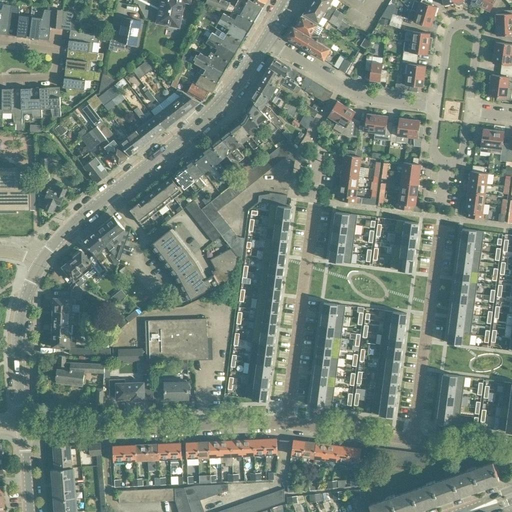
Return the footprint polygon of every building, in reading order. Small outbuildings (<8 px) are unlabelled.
[(179,27),(184,2),(190,3),(190,0),(161,0),(157,23),(169,25),(169,28),(177,30),(177,27),(179,27)] [(255,21),(264,7),(253,1),(251,0),(238,0),(235,6),(230,4),(231,2),(224,0),(207,0),(206,2),(234,12),(255,21)] [(332,0),(311,0),(311,1),(338,17),(340,13),(336,10),(337,7),(331,3),(332,0)] [(434,17),(437,6),(415,0),(413,0),(411,10),(417,12),(434,17)] [(483,0),(480,6),(490,11),(495,0),(483,0)] [(342,20),(338,17),(311,1),(306,8),(305,7),(302,12),(304,13),(303,14),(323,26),(327,19),(339,27),(343,20),(342,20)] [(9,25),(11,5),(3,4),(2,9),(0,9),(0,30),(1,31),(3,24),(9,25)] [(27,37),(29,16),(20,15),(19,6),(11,5),(9,25),(14,26),(15,32),(17,33),(17,36),(27,37)] [(63,10),(63,8),(53,6),(53,10),(51,27),(61,28),(63,10)] [(51,27),(53,10),(45,9),(42,18),(32,16),(30,38),(39,39),(40,35),(43,36),(45,29),(51,30),(51,27)] [(511,9),(505,10),(505,14),(496,14),(496,25),(511,24),(511,9)] [(63,10),(61,28),(71,30),(72,20),(73,11),(63,10)] [(434,17),(417,12),(411,10),(410,11),(409,11),(408,12),(408,13),(408,14),(409,15),(408,19),(414,21),(414,22),(431,27),(434,17)] [(255,21),(234,12),(232,17),(224,12),(221,17),(232,24),(233,22),(249,31),(255,21)] [(402,23),(404,17),(393,13),(391,20),(402,23)] [(323,29),(304,17),(304,16),(302,15),(301,17),(300,16),(297,21),(299,21),(296,25),(295,24),(294,26),(330,49),(334,43),(319,34),(323,29)] [(125,49),(126,43),(136,44),(139,32),(141,32),(143,24),(140,24),(141,21),(123,17),(120,33),(112,32),(109,49),(117,51),(118,48),(125,49)] [(249,31),(233,22),(232,24),(221,17),(218,22),(226,26),(223,31),(227,33),(228,33),(243,41),(249,31)] [(80,32),(83,21),(72,20),(71,30),(70,31),(80,32)] [(401,28),(402,23),(391,20),(389,25),(401,28)] [(511,24),(496,25),(496,35),(511,34),(511,24)] [(330,49),(294,26),(288,35),(289,38),(303,47),(324,59),(330,49)] [(243,41),(228,33),(227,33),(223,31),(217,28),(215,33),(212,32),(212,33),(206,30),(204,34),(209,37),(210,36),(236,52),(243,41)] [(429,37),(430,33),(406,30),(405,41),(432,44),(432,38),(429,37)] [(99,42),(100,34),(80,32),(80,37),(73,37),(73,40),(69,40),(68,49),(78,51),(92,52),(94,43),(99,42)] [(367,49),(373,39),(367,35),(361,45),(367,49)] [(210,36),(209,37),(206,42),(214,46),(211,51),(230,62),(236,52),(210,36)] [(431,51),(432,44),(405,41),(403,57),(415,59),(415,53),(427,54),(428,50),(431,51)] [(511,43),(496,42),(494,52),(511,55),(511,54),(511,43)] [(230,62),(211,51),(208,56),(194,48),(191,54),(196,56),(224,72),(230,62)] [(67,58),(66,68),(76,70),(90,71),(91,61),(97,61),(98,55),(103,56),(104,54),(92,52),(78,51),(78,56),(71,56),(70,59),(67,58)] [(186,64),(191,54),(185,51),(181,61),(181,62),(186,65),(186,64)] [(511,71),(511,64),(511,65),(511,55),(494,52),(493,63),(505,65),(504,70),(511,71)] [(156,66),(148,55),(143,58),(145,61),(152,69),(156,66)] [(382,69),(383,69),(383,63),(372,61),(373,56),(367,55),(365,67),(371,68),(369,80),(381,81),(382,69)] [(224,72),(196,56),(194,59),(196,60),(195,62),(202,67),(199,72),(217,83),(224,72)] [(424,76),(426,66),(414,64),(415,59),(403,57),(403,62),(408,63),(407,74),(424,76)] [(333,93),(277,58),(276,58),(274,59),(269,67),(270,67),(269,68),(301,88),(301,87),(327,103),(333,93)] [(347,58),(340,69),(345,73),(352,61),(347,58)] [(145,61),(139,66),(142,70),(145,74),(152,69),(145,61)] [(181,74),(186,65),(181,62),(177,72),(182,75),(181,74)] [(142,70),(139,66),(134,70),(140,78),(145,74),(142,70)] [(301,88),(269,68),(268,71),(267,71),(263,78),(277,87),(280,81),(298,92),(301,88)] [(95,80),(99,80),(101,72),(96,72),(96,71),(90,71),(76,70),(75,75),(68,75),(68,78),(65,77),(63,87),(69,88),(69,89),(69,90),(70,92),(70,93),(71,93),(73,95),(75,94),(76,93),(77,93),(78,91),(79,90),(79,89),(84,90),(86,80),(95,80)] [(511,71),(504,70),(503,76),(491,74),(490,84),(511,87),(511,71)] [(199,72),(198,71),(193,81),(194,81),(193,81),(210,91),(212,92),(217,83),(199,72)] [(177,72),(173,79),(179,82),(182,75),(177,72)] [(423,87),(424,76),(407,74),(402,74),(401,84),(410,85),(409,91),(415,92),(416,86),(423,87)] [(297,108),(276,94),(274,92),(277,87),(263,78),(259,84),(257,88),(256,88),(270,99),(270,98),(287,112),(293,117),(297,108)] [(210,91),(193,81),(188,91),(203,100),(204,99),(205,99),(206,97),(206,95),(207,93),(209,94),(210,91)] [(510,102),(511,89),(511,87),(490,84),(489,96),(497,97),(496,100),(510,102)] [(124,96),(115,85),(106,91),(113,99),(115,102),(124,96)] [(156,99),(146,86),(143,88),(146,92),(145,92),(153,102),(156,99)] [(60,116),(59,97),(54,97),(53,90),(50,91),(50,87),(40,87),(40,98),(41,109),(50,108),(52,117),(60,116)] [(21,110),(21,99),(16,99),(15,92),(12,92),(12,88),(2,88),(2,99),(2,113),(4,113),(13,113),(14,124),(22,124),(21,110)] [(41,109),(40,98),(35,98),(34,91),(31,91),(31,88),(21,88),(21,99),(21,110),(30,109),(32,118),(41,118),(41,109)] [(201,101),(178,88),(176,93),(181,95),(180,96),(190,109),(201,101)] [(270,99),(256,88),(254,92),(253,93),(253,94),(250,97),(254,102),(278,128),(284,123),(269,106),(266,103),(270,99)] [(113,99),(106,91),(98,97),(105,105),(113,99)] [(175,92),(168,97),(172,102),(182,116),(190,109),(180,96),(181,95),(176,93),(175,92)] [(88,101),(81,105),(97,126),(91,130),(101,142),(119,165),(130,156),(120,142),(103,121),(94,109),(88,101)] [(337,122),(347,106),(337,101),(328,116),(337,122)] [(182,116),(172,102),(163,109),(174,122),(182,116)] [(278,128),(254,102),(252,106),(250,106),(248,109),(249,111),(248,112),(261,128),(266,125),(273,133),(278,128)] [(174,122),(163,109),(160,104),(151,110),(155,115),(165,129),(174,122)] [(315,117),(318,111),(309,105),(306,111),(315,117)] [(138,106),(135,109),(145,123),(155,136),(163,130),(165,129),(155,115),(153,116),(151,113),(146,117),(138,106)] [(337,122),(334,127),(343,133),(346,127),(356,112),(347,106),(337,122)] [(257,131),(261,128),(248,112),(248,113),(246,113),(244,116),(245,118),(244,119),(240,122),(259,145),(264,141),(257,131)] [(305,113),(303,117),(312,123),(314,119),(305,113)] [(362,125),(361,131),(375,132),(377,115),(367,113),(365,125),(362,125)] [(387,124),(388,116),(377,115),(375,132),(374,138),(391,140),(391,134),(392,129),(392,126),(390,126),(390,124),(387,124)] [(121,126),(114,117),(110,119),(117,129),(121,126)] [(408,137),(410,119),(399,118),(398,129),(392,129),(391,134),(391,140),(407,142),(408,137)] [(419,128),(420,120),(410,119),(408,137),(413,138),(414,146),(421,147),(423,129),(419,128)] [(259,145),(240,122),(237,125),(235,124),(233,126),(233,128),(231,130),(244,147),(245,147),(242,143),(247,139),(254,148),(259,145)] [(62,123),(55,128),(61,136),(67,131),(62,123)] [(155,136),(145,123),(137,129),(147,143),(155,136)] [(147,143),(137,129),(128,136),(139,149),(147,143)] [(289,140),(293,137),(286,129),(283,132),(289,139),(289,140)] [(491,153),(494,130),(483,129),(480,152),(491,153)] [(101,142),(91,130),(81,137),(91,150),(101,142)] [(244,147),(231,130),(230,131),(228,130),(225,132),(225,134),(221,137),(239,160),(245,156),(240,150),(244,147)] [(494,130),(491,153),(501,154),(500,160),(506,160),(508,144),(503,143),(504,131),(494,130)] [(323,144),(329,135),(324,131),(318,141),(323,144)] [(305,134),(301,132),(293,144),(297,146),(305,134)] [(139,149),(128,136),(120,142),(130,156),(139,149)] [(239,160),(221,137),(217,141),(215,140),(212,142),(213,144),(223,158),(228,155),(235,164),(239,160)] [(293,143),(289,140),(289,139),(282,144),(277,148),(276,149),(283,158),(290,160),(293,143)] [(223,158),(213,144),(211,145),(210,144),(207,147),(208,148),(203,152),(221,175),(227,170),(219,161),(223,158)] [(283,158),(276,149),(272,153),(279,162),(283,158)] [(221,175),(203,152),(199,155),(198,154),(194,157),(196,158),(194,159),(204,173),(210,169),(216,178),(221,175)] [(279,162),(272,153),(271,153),(267,156),(275,165),(279,162)] [(360,167),(361,156),(355,156),(351,155),(344,154),(343,165),(360,167)] [(275,165),(267,156),(263,160),(270,168),(275,165)] [(51,177),(50,157),(41,157),(43,178),(51,177)] [(109,173),(96,157),(84,166),(97,182),(109,173)] [(208,177),(204,173),(194,159),(193,160),(191,159),(188,161),(189,163),(184,167),(201,189),(207,184),(203,180),(208,177)] [(270,168),(263,160),(259,163),(266,172),(270,168)] [(420,175),(421,164),(419,164),(413,163),(403,161),(402,173),(420,175)] [(254,167),(250,162),(244,166),(248,171),(250,170),(254,167)] [(266,172),(259,163),(254,166),(261,175),(266,172)] [(359,177),(360,167),(343,165),(341,175),(359,177)] [(248,171),(244,166),(239,171),(243,176),(246,173),(248,171)] [(254,167),(250,170),(257,179),(261,175),(254,166),(254,167)] [(201,189),(184,167),(180,170),(178,169),(176,171),(176,173),(174,174),(185,188),(189,193),(194,189),(200,196),(204,192),(201,189)] [(0,212),(17,212),(17,210),(31,210),(31,186),(20,186),(20,169),(0,169),(0,212)] [(257,179),(250,170),(248,171),(246,173),(253,182),(257,179)] [(486,184),(488,173),(488,172),(485,172),(485,173),(473,171),(471,171),(469,181),(486,184)] [(253,182),(246,173),(243,176),(241,177),(248,186),(253,182)] [(418,185),(420,175),(402,173),(401,183),(418,185)] [(357,187),(359,177),(341,175),(340,185),(357,187)] [(163,183),(175,198),(183,192),(171,177),(163,183)] [(248,186),(241,177),(237,181),(244,189),(248,186)] [(244,189),(237,181),(232,184),(239,193),(244,189)] [(485,194),(486,184),(469,181),(468,192),(485,194)] [(175,198),(163,183),(155,190),(166,204),(175,198)] [(417,195),(418,185),(401,183),(399,193),(417,195)] [(239,193),(232,184),(228,188),(235,196),(239,193)] [(356,197),(357,187),(340,185),(339,196),(340,196),(339,201),(361,203),(362,198),(356,197)] [(53,212),(57,203),(60,205),(67,189),(61,186),(58,193),(49,189),(45,198),(48,199),(44,208),(53,212)] [(235,196),(228,188),(224,191),(230,199),(235,196)] [(166,204),(155,190),(147,196),(158,211),(166,204)] [(230,199),(224,191),(219,195),(226,203),(230,199)] [(484,204),(485,194),(468,192),(466,202),(484,204)] [(259,195),(258,201),(259,201),(268,202),(270,193),(259,195)] [(416,206),(417,195),(399,193),(398,203),(396,203),(396,208),(413,210),(414,205),(416,206)] [(212,201),(208,195),(202,199),(207,205),(211,202),(212,201)] [(226,203),(219,195),(215,198),(222,206),(226,203)] [(158,211),(147,196),(139,203),(150,217),(158,211)] [(222,206),(215,198),(212,201),(211,202),(217,210),(222,206)] [(186,207),(189,212),(198,205),(194,200),(186,207)] [(211,221),(220,214),(217,210),(211,202),(207,205),(202,209),(208,217),(211,221)] [(482,214),(484,204),(466,202),(465,212),(466,212),(466,217),(488,220),(488,215),(482,214)] [(150,217),(139,203),(131,209),(142,223),(150,217)] [(270,204),(268,216),(290,219),(292,207),(287,206),(270,204)] [(202,210),(198,205),(189,212),(193,217),(202,210)] [(206,215),(202,210),(193,217),(197,221),(206,215)] [(336,212),(335,222),(357,225),(358,215),(336,212)] [(224,218),(220,214),(211,221),(215,225),(224,218)] [(209,220),(206,215),(197,221),(201,226),(209,220)] [(125,231),(119,223),(113,216),(111,217),(104,223),(124,248),(129,232),(125,231)] [(268,216),(267,227),(289,230),(290,219),(268,216)] [(227,223),(224,218),(215,225),(218,230),(227,223)] [(213,225),(209,220),(201,226),(205,231),(213,225)] [(397,220),(395,232),(417,235),(419,223),(397,220)] [(335,222),(333,231),(355,234),(357,225),(335,222)] [(124,248),(104,223),(103,223),(101,225),(101,226),(95,230),(109,247),(113,252),(115,255),(120,260),(124,248)] [(231,227),(227,223),(218,230),(222,234),(231,227)] [(221,235),(213,225),(205,231),(213,242),(221,235)] [(234,232),(231,227),(222,234),(225,239),(234,232)] [(267,227),(266,238),(287,241),(289,230),(267,227)] [(462,228),(461,240),(483,242),(484,231),(462,228)] [(196,261),(171,229),(151,244),(175,274),(189,300),(224,281),(227,283),(240,258),(232,248),(210,259),(216,270),(212,272),(214,275),(206,279),(196,261)] [(109,247),(95,230),(84,239),(95,254),(99,260),(101,262),(107,257),(103,252),(109,247)] [(333,231),(332,241),(354,244),(355,234),(333,231)] [(229,243),(238,236),(234,232),(225,239),(229,243)] [(395,232),(394,244),(416,247),(417,235),(395,232)] [(242,260),(245,237),(238,236),(229,243),(242,260)] [(266,238),(264,250),(286,253),(287,241),(266,238)] [(461,240),(460,249),(482,252),(483,242),(461,240)] [(332,241),(331,250),(353,253),(354,244),(332,241)] [(394,244),(392,256),(414,259),(416,247),(394,244)] [(460,249),(458,259),(480,261),(482,252),(460,249)] [(264,250),(263,262),(284,265),(286,253),(264,250)] [(331,250),(330,260),(351,263),(353,253),(331,250)] [(106,267),(101,262),(99,260),(95,254),(89,259),(82,251),(77,255),(76,255),(73,257),(73,258),(72,259),(85,273),(90,269),(91,271),(95,268),(99,273),(102,276),(108,270),(106,267)] [(120,260),(115,255),(113,252),(110,255),(118,266),(120,260)] [(392,256),(391,268),(412,271),(414,259),(392,256)] [(85,273),(72,259),(63,266),(75,281),(69,288),(82,294),(84,290),(80,286),(89,278),(85,273)] [(458,259),(457,269),(479,272),(480,261),(458,259)] [(263,262),(261,274),(283,276),(284,265),(263,262)] [(132,274),(126,266),(120,271),(129,282),(135,277),(134,276),(132,274)] [(457,269),(456,280),(477,283),(479,272),(457,269)] [(261,274),(259,285),(281,288),(283,276),(261,274)] [(456,280),(454,291),(476,294),(477,283),(456,280)] [(259,285),(258,297),(280,300),(281,288),(259,285)] [(54,298),(54,310),(71,310),(80,310),(80,304),(76,304),(76,299),(81,299),(82,294),(69,288),(69,291),(68,299),(54,298)] [(122,290),(118,293),(122,298),(126,295),(122,290)] [(454,291),(453,301),(475,304),(476,294),(454,291)] [(258,297),(256,309),(278,312),(280,300),(258,297)] [(453,301),(451,312),(473,315),(475,304),(453,301)] [(324,302),(323,313),(344,316),(346,305),(324,302)] [(256,309),(255,320),(277,323),(278,312),(256,309)] [(52,317),(52,320),(53,322),(70,322),(71,310),(54,310),(53,316),(52,317)] [(385,310),(384,321),(405,324),(407,313),(385,310)] [(451,312),(450,322),(472,324),(473,315),(451,312)] [(323,313),(321,324),(343,327),(344,316),(323,313)] [(208,359),(207,318),(145,320),(146,350),(143,350),(143,348),(119,349),(119,361),(143,360),(147,360),(147,361),(182,359),(188,359),(208,359)] [(255,320),(253,331),(275,334),(277,323),(255,320)] [(384,321),(382,333),(404,336),(405,324),(384,321)] [(52,325),(52,327),(53,329),(52,334),(70,334),(70,322),(53,322),(53,323),(52,325)] [(450,322),(449,331),(471,334),(472,324),(450,322)] [(321,324),(320,335),(342,338),(343,327),(321,324)] [(253,331),(252,341),(274,344),(275,334),(253,331)] [(449,331),(447,342),(469,345),(471,334),(449,331)] [(382,333),(380,345),(402,348),(404,336),(382,333)] [(52,334),(52,347),(69,347),(69,353),(92,354),(92,348),(73,348),(74,342),(69,342),(70,334),(52,334)] [(320,335),(318,345),(340,348),(342,338),(320,335)] [(252,341),(251,352),(272,355),(274,344),(252,341)] [(318,345),(317,355),(339,358),(340,348),(318,345)] [(380,345),(379,357),(401,360),(402,348),(380,345)] [(251,352),(249,363),(271,366),(272,355),(251,352)] [(104,372),(105,364),(105,363),(71,362),(66,362),(66,356),(59,355),(59,368),(58,368),(56,378),(57,379),(57,382),(83,385),(85,371),(104,372)] [(317,355),(316,364),(338,367),(339,358),(317,355)] [(379,357),(377,369),(399,372),(401,360),(379,357)] [(249,363),(248,373),(270,376),(271,366),(249,363)] [(316,364),(315,374),(336,377),(338,367),(316,364)] [(377,369),(376,380),(398,382),(399,372),(377,369)] [(248,373),(246,385),(268,388),(270,376),(248,373)] [(443,373),(442,383),(464,386),(465,376),(443,373)] [(154,397),(153,374),(143,374),(143,382),(126,382),(125,378),(110,379),(110,396),(117,396),(117,399),(132,398),(132,400),(145,400),(145,397),(154,397)] [(315,374),(313,383),(335,386),(336,377),(315,374)] [(376,380),(374,390),(396,393),(398,382),(376,380)] [(189,398),(188,381),(158,382),(158,399),(189,398)] [(511,382),(504,382),(503,394),(511,395),(511,382)] [(313,383),(312,394),(334,397),(335,386),(313,383)] [(442,383),(441,393),(463,396),(464,386),(442,383)] [(246,385),(245,398),(266,401),(267,399),(268,388),(246,385)] [(374,390),(373,401),(395,404),(396,393),(374,390)] [(441,393),(440,402),(461,405),(463,396),(441,393)] [(312,394),(311,405),(332,408),(334,397),(312,394)] [(511,395),(503,394),(501,406),(511,407),(511,395)] [(373,401),(371,413),(393,416),(395,404),(373,401)] [(440,402),(438,412),(460,415),(461,405),(440,402)] [(511,407),(501,406),(500,418),(511,419),(511,407)] [(438,412),(437,422),(459,425),(460,415),(438,412)] [(495,417),(493,429),(498,430),(511,431),(511,419),(500,418),(495,417)] [(265,454),(278,453),(277,438),(265,439),(265,454)] [(254,454),(254,439),(243,440),(243,455),(254,454)] [(265,454),(265,439),(254,439),(254,454),(265,454)] [(232,455),(231,440),(219,441),(220,456),(221,456),(221,462),(226,462),(226,465),(233,465),(233,455),(232,455)] [(243,455),(243,440),(231,440),(232,455),(233,455),(243,455)] [(303,457),(305,441),(294,440),(292,455),(303,457)] [(209,456),(208,441),(197,442),(198,457),(205,456),(205,460),(209,460),(209,456)] [(220,456),(219,441),(208,441),(209,456),(220,456)] [(314,457),(316,443),(305,441),(303,457),(303,461),(314,462),(314,457)] [(198,457),(197,442),(186,442),(187,457),(198,457)] [(102,455),(102,446),(101,443),(89,443),(90,456),(102,455)] [(170,458),(169,443),(158,444),(158,459),(170,458)] [(182,457),(182,443),(169,443),(170,458),(182,457)] [(326,458),(328,444),(316,443),(314,457),(326,458)] [(72,467),(70,445),(70,444),(54,446),(55,469),(72,467)] [(147,459),(146,444),(135,445),(136,460),(147,459)] [(158,459),(158,444),(146,444),(147,459),(148,459),(149,470),(156,470),(155,459),(158,459)] [(337,460),(339,446),(328,444),(326,458),(337,460)] [(124,460),(124,445),(113,446),(114,461),(124,460)] [(136,460),(135,445),(124,445),(124,460),(136,460)] [(348,461),(350,447),(339,446),(337,460),(348,461)] [(360,463),(361,449),(350,447),(348,461),(360,463)] [(500,481),(493,462),(452,476),(459,495),(500,481)] [(76,498),(74,468),(72,468),(72,467),(55,469),(52,469),(53,483),(52,483),(52,488),(54,488),(55,500),(76,498)] [(459,495),(452,476),(411,490),(417,510),(459,495)] [(310,490),(309,483),(300,484),(300,491),(310,490)] [(212,496),(208,484),(202,485),(206,498),(212,496)] [(217,494),(214,484),(208,484),(212,496),(217,494)] [(223,492),(221,484),(214,484),(217,494),(223,492)] [(229,490),(228,484),(221,484),(223,492),(229,490)] [(206,498),(202,485),(197,485),(185,487),(184,487),(187,496),(189,501),(189,504),(201,500),(206,498)] [(190,504),(189,504),(189,501),(187,496),(184,487),(175,487),(175,500),(178,508),(190,504)] [(285,501),(285,488),(275,491),(279,503),(285,501)] [(411,511),(417,510),(411,490),(370,505),(372,511),(411,511)] [(279,503),(275,491),(270,493),(273,505),(279,503)] [(324,493),(327,506),(333,504),(330,492),(324,493)] [(273,505),(270,493),(265,495),(268,506),(273,505)] [(268,506),(265,495),(259,497),(263,508),(268,506)] [(263,508),(259,497),(254,499),(258,510),(263,508)] [(77,511),(76,498),(55,500),(55,511),(77,511)] [(252,511),(258,510),(254,499),(249,501),(252,511)] [(203,505),(201,500),(189,504),(190,504),(191,509),(203,505)] [(252,511),(249,501),(243,503),(246,511),(252,511)]
